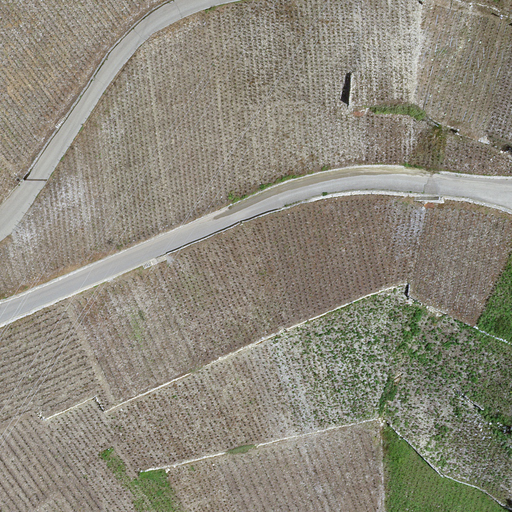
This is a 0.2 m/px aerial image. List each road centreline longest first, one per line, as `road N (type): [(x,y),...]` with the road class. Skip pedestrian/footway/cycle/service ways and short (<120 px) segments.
road 1 (unclassified): [(0,314),(302,191),(364,180),(511,187)]
road 2 (unclassified): [(206,0),(163,18),(117,58),(0,225)]
